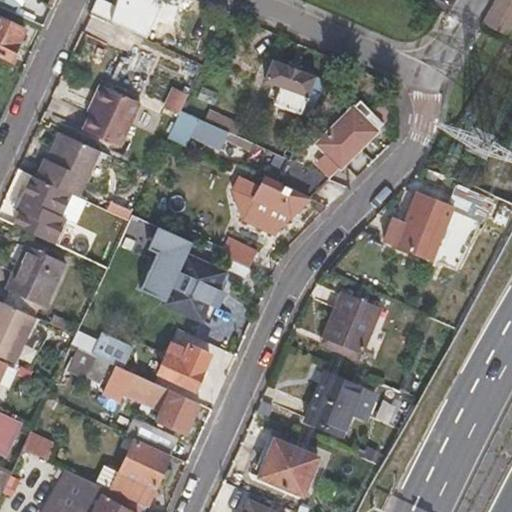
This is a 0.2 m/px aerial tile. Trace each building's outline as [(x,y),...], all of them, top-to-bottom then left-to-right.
[(162,7),(139,0),(120,0),(112,24),(130,33),(135,24),(155,29),(162,7)] [(511,36),(511,0),(501,0),(486,30),(509,42),(511,36)] [(23,34),(0,22),(0,60),(8,64),(15,50),(20,52),(30,31),(26,29),(23,34)] [(307,118),(323,85),(268,66),(261,85),(278,91),(273,106),(307,118)] [(91,112),(101,90),(98,88),(88,111),(91,112)] [(179,113),(188,94),(174,88),(165,107),(178,114),(179,113)] [(133,100),(101,90),(83,129),(121,146),(140,104),(133,100)] [(301,168),(327,180),(381,127),(359,106),(295,165),(301,168)] [(217,130),(179,113),(178,114),(165,141),(184,149),(190,137),(219,151),(227,135),(217,130)] [(222,122),(217,130),(227,135),(232,137),(236,128),(222,122)] [(66,136),(59,134),(46,162),(52,165),(66,136)] [(44,161),(34,181),(37,183),(70,198),(75,200),(97,152),(66,136),(52,165),(46,162),(44,161)] [(236,147),(258,157),(261,150),(239,140),(236,147)] [(307,200),(327,180),(301,168),(295,165),(274,184),(307,200)] [(273,236),(307,200),(274,184),(263,179),(257,191),(237,181),(230,194),(240,221),(273,236)] [(70,198),(37,183),(18,221),(15,220),(8,234),(49,253),(61,228),(57,225),(70,198)] [(469,219),(478,197),(456,186),(446,206),(421,195),(406,228),(396,223),(386,244),(435,264),(456,212),(469,219)] [(481,199),(478,197),(469,219),(481,225),(493,202),(483,195),(481,199)] [(226,242),(219,258),(247,271),(254,255),(226,242)] [(58,267),(21,250),(2,290),(8,293),(3,304),(33,318),(39,307),(58,267)] [(219,280),(183,262),(161,308),(198,324),(219,280)] [(144,290),(129,283),(120,303),(134,310),(144,290)] [(3,304),(0,302),(0,360),(13,367),(36,320),(33,318),(3,304)] [(322,360),(358,376),(361,369),(362,370),(381,325),(344,308),(322,360)] [(151,370),(184,386),(200,354),(175,342),(173,347),(163,342),(150,370),(151,370)] [(100,343),(94,356),(116,367),(118,368),(125,354),(100,343)] [(81,384),(104,395),(116,367),(94,356),(77,348),(66,372),(83,380),(81,384)] [(118,368),(116,367),(104,395),(119,402),(129,399),(157,413),(154,421),(183,435),(197,405),(180,397),(146,381),(118,368)] [(146,381),(180,397),(184,386),(151,370),(146,381)] [(303,432),(349,451),(368,406),(323,386),(303,432)] [(27,431),(28,428),(0,414),(0,453),(3,455),(16,430),(25,435),(27,431)] [(129,437),(167,454),(173,440),(136,422),(129,437)] [(44,460),(52,443),(27,431),(25,435),(19,448),(44,460)] [(140,506),(142,507),(167,454),(129,437),(127,442),(132,444),(119,473),(110,492),(140,506)] [(44,460),(19,448),(8,471),(5,476),(49,497),(41,511),(75,511),(86,494),(89,496),(79,511),(136,511),(140,506),(110,492),(96,485),(44,460)] [(277,451),(269,469),(276,471),(283,453),(277,451)] [(276,471),(269,469),(261,488),(302,505),(318,469),(283,453),(276,471)] [(365,459),(361,470),(366,472),(370,462),(365,459)] [(380,467),(370,462),(366,472),(375,477),(380,467)] [(110,492),(119,473),(105,467),(96,485),(110,492)] [(5,476),(0,487),(0,493),(37,511),(41,511),(49,497),(5,476)]
